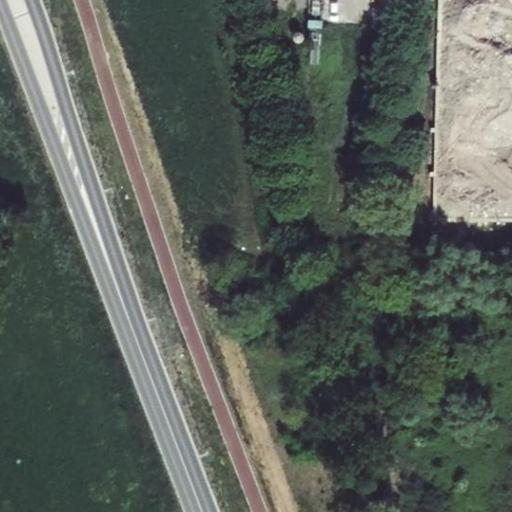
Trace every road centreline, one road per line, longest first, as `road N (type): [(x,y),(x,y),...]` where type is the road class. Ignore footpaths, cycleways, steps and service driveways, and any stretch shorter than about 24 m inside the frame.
road 1 (secondary): [(0,6),(114,281)]
road 2 (secondary): [(114,281),(32,0)]
road 3 (secondary): [(114,281),(202,511)]
